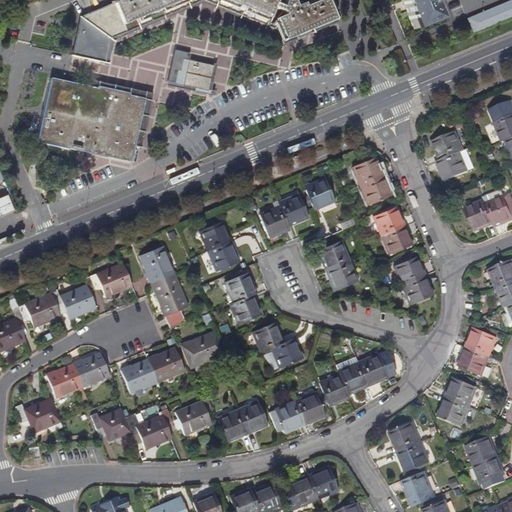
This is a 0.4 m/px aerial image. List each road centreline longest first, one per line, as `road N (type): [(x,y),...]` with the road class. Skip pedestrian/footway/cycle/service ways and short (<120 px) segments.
road 1 (secondary): [(379,101),(0,260)]
road 2 (residential): [(56,478),(240,468),(345,437)]
road 3 (residential): [(444,267),(379,101)]
road 4 (residential): [(287,275),(300,306),(432,360)]
road 5 (residential): [(126,331),(80,337),(30,366),(6,382),(0,413)]
road 6 (secondary): [(511,46),(379,101)]
